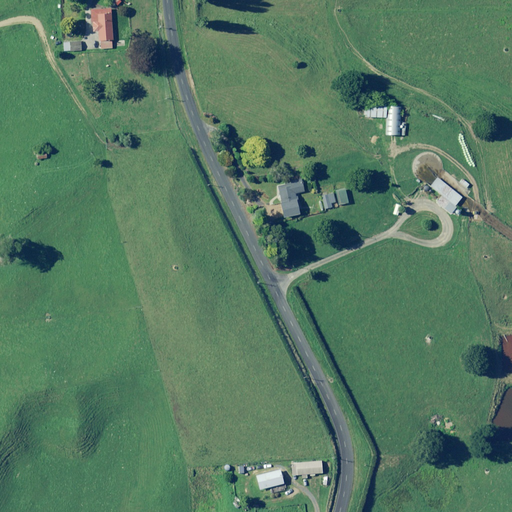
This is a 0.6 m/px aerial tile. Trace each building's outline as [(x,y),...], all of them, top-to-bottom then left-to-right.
[(113,48),(111,9),(91,10),(92,31),(98,31),(98,41),(100,41),(101,49),(113,48)] [(81,51),(81,42),(63,43),(63,52),(81,51)] [(385,118),(386,107),(386,104),(364,104),(364,117),(385,118)] [(399,136),(400,121),(400,117),(403,117),(403,107),(387,107),(386,118),(386,135),(399,136)] [(461,198),(437,179),(431,187),(442,196),(436,203),(450,214),(456,207),(455,206),(461,198)] [(303,192),(301,180),(277,185),(284,218),(299,214),(295,194),(303,192)] [(348,203),(345,191),(336,193),(339,205),(348,203)] [(335,202),(333,193),(321,196),(325,209),(331,208),(330,203),(335,202)] [(322,474),(321,461),(294,463),(295,466),(291,466),(292,476),(300,475),(301,479),(307,479),(307,475),(322,474)] [(256,476),(259,490),(269,487),(271,494),(285,490),(279,470),(256,476)]
